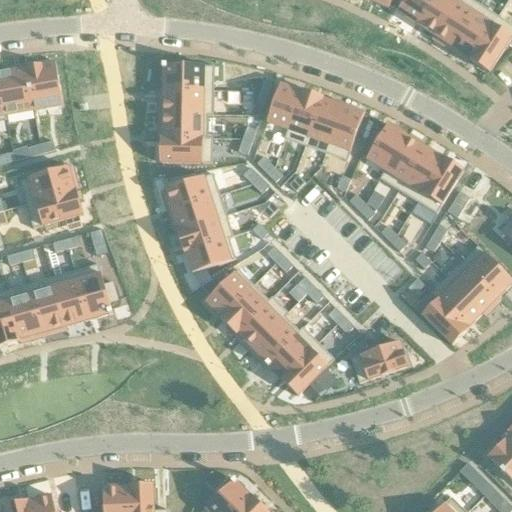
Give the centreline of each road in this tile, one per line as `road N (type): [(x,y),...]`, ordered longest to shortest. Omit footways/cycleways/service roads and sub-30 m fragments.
road 1 (residential): [(511,357),(429,399),(350,422),(147,441),(0,469)]
road 2 (residential): [(511,160),(481,137),(334,68),(237,37),(123,22)]
road 3 (residential): [(123,22),(0,32)]
